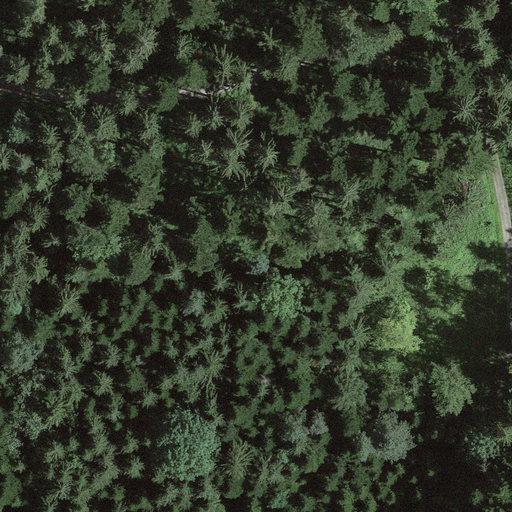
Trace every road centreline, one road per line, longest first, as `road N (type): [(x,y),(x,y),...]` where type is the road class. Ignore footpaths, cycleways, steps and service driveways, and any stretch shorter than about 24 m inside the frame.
road 1 (track): [(447,22),(174,97),(61,92),(0,80)]
road 2 (track): [(511,230),(484,101),(444,0)]
road 3 (track): [(444,511),(506,363),(511,292)]
